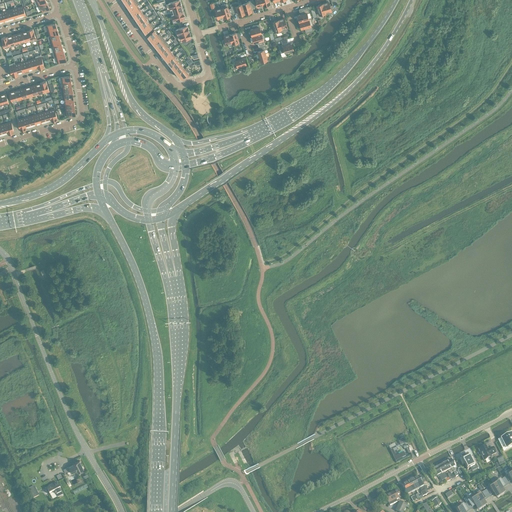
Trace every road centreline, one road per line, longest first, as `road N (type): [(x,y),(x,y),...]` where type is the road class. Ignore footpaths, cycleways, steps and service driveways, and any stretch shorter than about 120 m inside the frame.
road 1 (primary): [(179,207),(345,93),(411,0)]
road 2 (primary): [(109,217),(154,340),(153,511)]
road 3 (unclassified): [(121,511),(74,428),(0,249)]
road 4 (primary): [(171,511),(179,333),(172,278)]
road 5 (residential): [(316,511),(511,412)]
road 6 (primary): [(396,0),(324,89),(248,134)]
road 7 (residential): [(196,35),(208,77),(175,85),(113,0)]
road 8 (secondary): [(177,141),(129,97),(90,0)]
road 9 (residential): [(0,145),(82,121),(71,65)]
road 10 (primary): [(104,141),(59,183),(0,203)]
